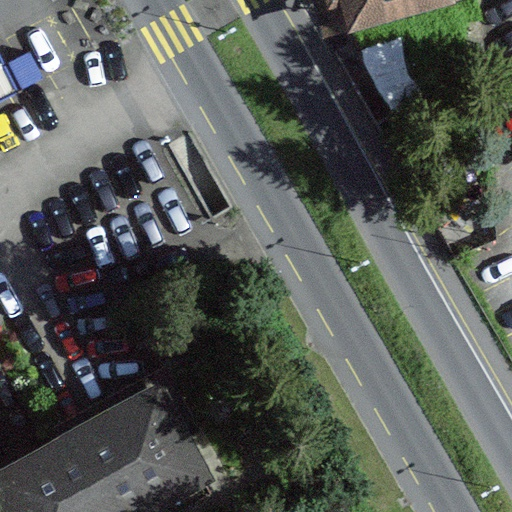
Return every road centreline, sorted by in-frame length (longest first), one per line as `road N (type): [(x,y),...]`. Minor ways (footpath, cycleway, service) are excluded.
road 1 (primary): [(152,0),(447,511)]
road 2 (primary): [(511,434),(265,0)]
road 3 (unknown): [(172,35),(89,122),(58,175),(64,238),(117,366)]
